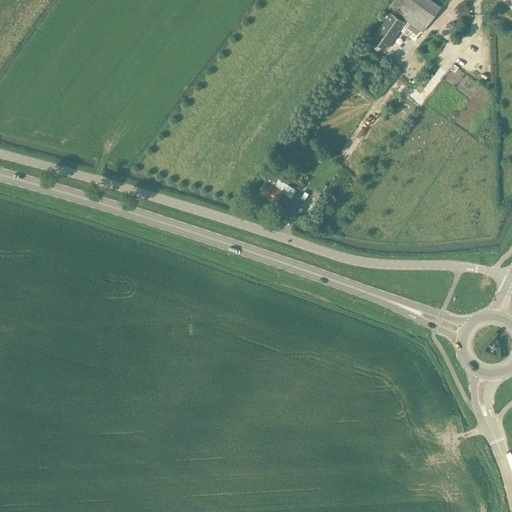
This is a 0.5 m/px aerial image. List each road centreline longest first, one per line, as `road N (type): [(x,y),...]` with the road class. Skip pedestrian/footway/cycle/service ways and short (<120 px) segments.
road 1 (unclassified): [(0,153),(335,257),(509,278)]
road 2 (primary): [(394,304),(0,176)]
